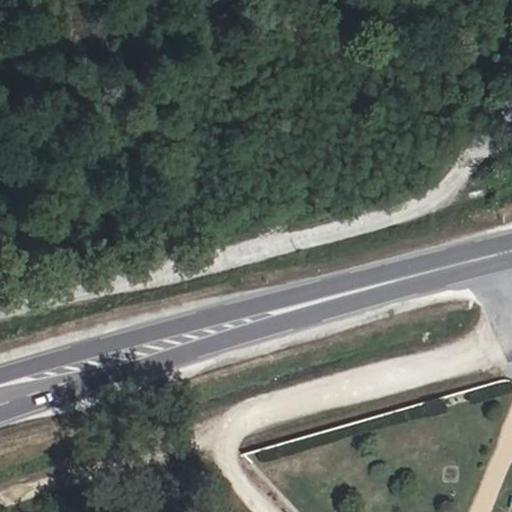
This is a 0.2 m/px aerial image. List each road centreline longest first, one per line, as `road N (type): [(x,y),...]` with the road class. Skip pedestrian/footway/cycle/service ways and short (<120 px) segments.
road 1 (track): [(511,279),(480,356),(0,510)]
road 2 (primary): [(0,409),(511,245)]
road 3 (primary): [(511,244),(258,296),(0,370)]
